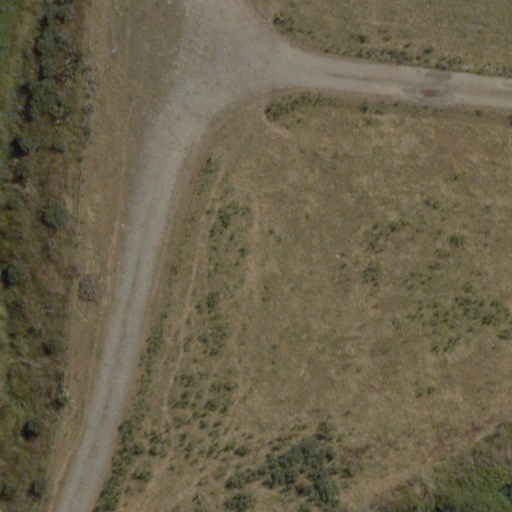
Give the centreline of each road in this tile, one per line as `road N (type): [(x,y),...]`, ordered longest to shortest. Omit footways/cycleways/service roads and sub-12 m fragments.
road 1 (track): [(213,58),(172,162),(75,511)]
road 2 (track): [(511,89),(213,58)]
